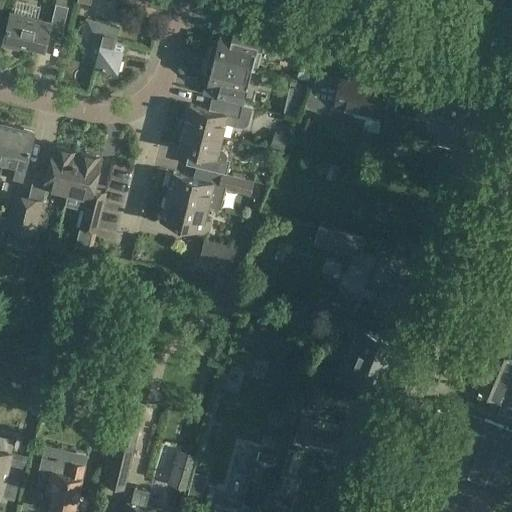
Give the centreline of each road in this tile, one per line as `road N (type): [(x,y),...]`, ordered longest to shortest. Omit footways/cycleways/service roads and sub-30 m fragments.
road 1 (residential): [(369,511),(511,171)]
road 2 (residential): [(143,103),(108,115),(0,92)]
road 3 (residential): [(124,244),(150,132),(143,103)]
road 4 (residential): [(485,31),(353,0)]
